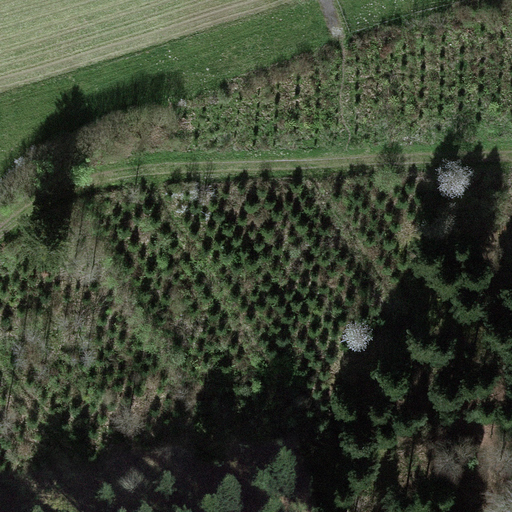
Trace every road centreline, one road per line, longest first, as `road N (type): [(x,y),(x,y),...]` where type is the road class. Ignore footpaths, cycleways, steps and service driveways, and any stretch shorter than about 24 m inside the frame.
road 1 (track): [(335,161),(168,167),(94,179),(0,234)]
road 2 (track): [(511,155),(335,161)]
